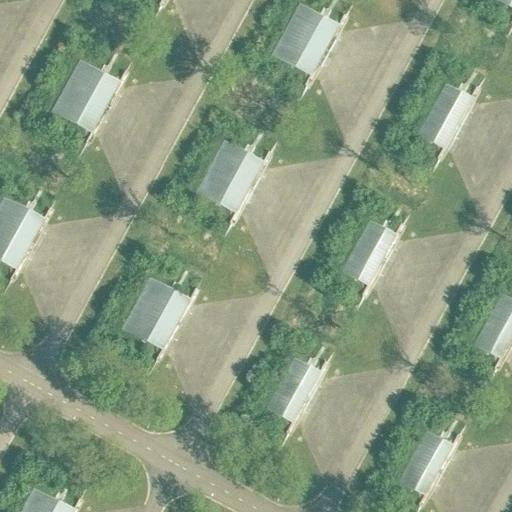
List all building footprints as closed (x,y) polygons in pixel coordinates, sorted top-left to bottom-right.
[(511,0),(492,0),(491,2),(511,13),(511,0)] [(337,28),(298,6),(269,58),(309,79),(337,28)] [(113,86),(74,64),(45,116),(85,138),(113,86)] [(472,102),(445,87),(416,138),(443,153),(472,102)] [(261,167),(221,145),(193,197),(233,219),(261,167)] [(38,223),(0,202),(0,269),(10,275),(38,223)] [(395,241),(368,226),(340,278),(367,292),(395,241)] [(185,304),(146,283),(118,334),(157,356),(185,304)] [(511,355),(511,305),(506,302),(478,353),(505,368),(511,355)] [(320,378),(293,363),(264,415),(291,430),(320,378)] [(458,454),(431,439),(402,491),(429,506),(458,454)] [(65,511),(30,493),(19,511),(65,511)]
